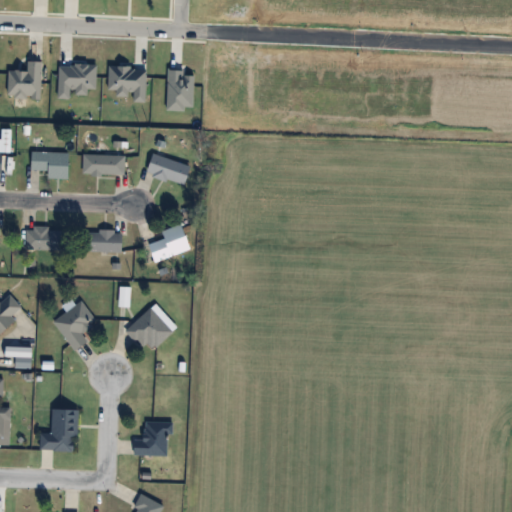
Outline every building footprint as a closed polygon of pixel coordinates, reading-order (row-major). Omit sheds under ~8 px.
[(71,151),(40,151),(40,171),(49,171),(49,178),(71,178),(71,151)] [(127,175),(127,155),(84,155),(84,175),(127,175)] [(149,177),(188,183),(191,162),(153,155),(149,177)] [(164,231),(167,238),(151,244),(158,262),(193,249),(184,224),(164,231)] [(28,250),(70,250),(70,228),(28,228),(28,250)] [(91,251),(125,251),(125,230),(91,230),(91,251)] [(130,306),(130,288),(122,288),(122,306),(130,306)] [(0,300),(0,338),(18,321),(14,316),(23,307),(11,294),(2,303),(0,300)] [(55,321),(78,351),(90,342),(84,334),(99,323),(83,300),(55,321)] [(129,330),(152,353),(179,328),(156,304),(129,330)] [(5,419),(12,419),(12,407),(0,406),(0,449),(4,449),(5,419)] [(43,433),(42,450),(79,451),(80,410),(54,409),(54,433),(43,433)] [(172,423),(148,422),(148,440),(137,440),(137,455),(172,455),(172,423)] [(136,511),(163,511),(166,506),(145,495),(136,511)]
